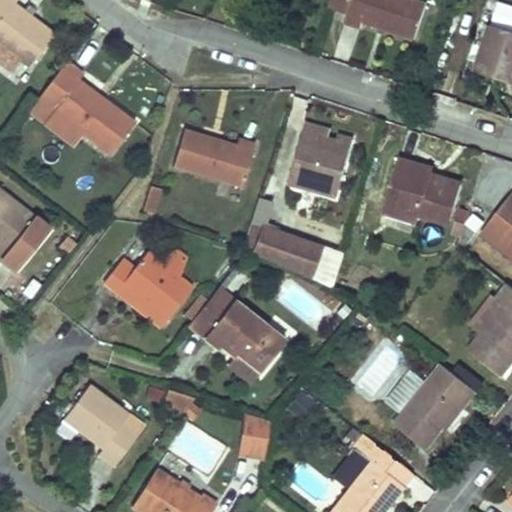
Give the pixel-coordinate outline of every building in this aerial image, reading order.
[(0,0),(0,43),(20,59),(28,65),(53,31),(14,1),(14,0),(0,0)] [(349,0),(328,0),(325,11),(344,17),(349,0)] [(349,0),(344,17),(342,22),(358,27),(361,22),(374,26),(377,25),(394,30),(394,32),(412,39),(425,2),(418,0),(349,0)] [(511,82),(511,31),(490,24),(475,70),(511,82)] [(350,61),(357,30),(340,27),(333,57),(350,61)] [(20,59),(0,43),(0,60),(12,70),(20,59)] [(64,59),(35,98),(81,133),(108,154),(133,120),(78,78),(82,73),(64,59)] [(72,144),(81,133),(35,98),(27,109),(72,144)] [(302,131),(325,137),(327,130),(304,123),(302,131)] [(181,126),(170,164),(240,186),(253,143),(236,137),(235,142),(219,138),(219,140),(201,134),(201,132),(181,126)] [(325,137),(302,131),(287,182),(335,196),(351,140),(337,135),(335,140),(325,137)] [(398,156),(382,204),(417,214),(447,223),(460,182),(443,176),(442,180),(430,176),(432,167),(398,156)] [(143,210),(154,214),(162,189),(151,186),(143,210)] [(0,258),(15,270),(33,247),(47,228),(32,217),(0,191),(0,247),(5,251),(0,257),(0,258)] [(511,255),(511,192),(481,231),(511,255)] [(268,207),(254,203),(248,224),(240,248),(251,253),(260,228),(268,207)] [(417,214),(382,204),(380,213),(414,223),(417,214)] [(464,224),(456,222),(452,235),(460,238),(464,224)] [(460,238),(458,244),(464,249),(476,233),(464,224),(460,238)] [(318,248),(260,228),(251,253),(307,278),(318,248)] [(158,260),(181,278),(189,258),(175,246),(158,260)] [(120,257),(102,282),(114,291),(119,285),(165,320),(191,286),(181,278),(158,260),(145,251),(133,267),(120,257)] [(504,303),(482,330),(467,349),(500,375),(511,359),(511,287),(506,283),(496,296),(504,303)] [(119,285),(114,291),(160,326),(165,320),(119,285)] [(187,323),(203,335),(216,346),(219,344),(232,356),(235,353),(258,371),(282,340),(231,300),(215,288),(187,323)] [(496,296),(474,324),(482,330),(504,303),(496,296)] [(235,353),(232,356),(256,374),(258,371),(235,353)] [(460,409),(475,391),(440,363),(425,382),(401,411),(393,422),(424,448),(457,407),(460,409)] [(411,371),(387,400),(401,411),(425,382),(411,371)] [(102,447),(97,453),(112,464),(136,433),(121,421),(127,413),(88,383),(62,416),(102,447)] [(180,414),(191,399),(191,397),(191,396),(168,389),(164,401),(180,414)] [(287,409),(296,416),(311,399),(301,392),(287,409)] [(270,421),(245,415),(238,453),(263,458),(270,421)] [(380,511),(389,501),(384,498),(397,483),(400,486),(411,473),(364,435),(354,449),(370,461),(347,490),(329,511),(380,511)] [(347,490),(370,461),(354,449),(332,477),(347,490)] [(158,469),(130,506),(138,511),(212,511),(213,511),(158,469)]
